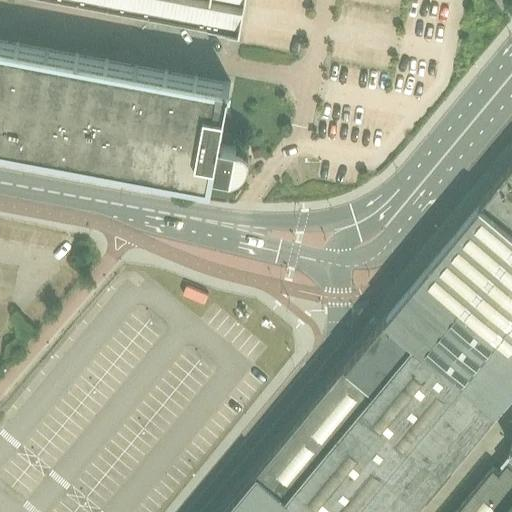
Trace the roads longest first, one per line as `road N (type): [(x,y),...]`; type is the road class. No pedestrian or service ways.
road 1 (unclassified): [(333,264),(331,338),(192,511)]
road 2 (secondary): [(106,201),(140,221),(333,264)]
road 3 (secondary): [(332,219),(239,219),(106,201)]
road 4 (secondary): [(333,264),(389,233),(427,175)]
road 5 (secondary): [(427,175),(511,73)]
